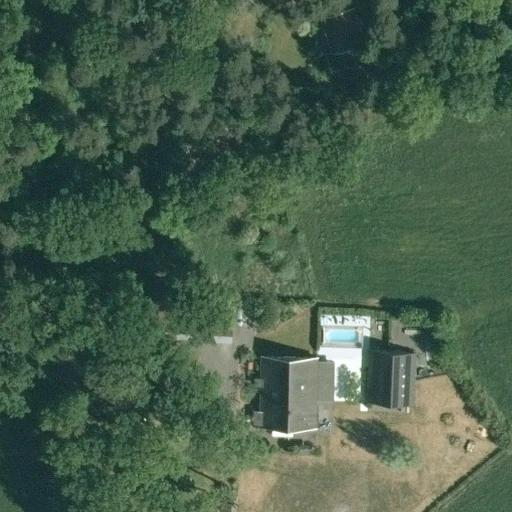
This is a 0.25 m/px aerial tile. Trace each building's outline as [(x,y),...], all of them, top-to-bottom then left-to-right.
[(333,52),(326,54),(332,72),(355,64),(353,58),(361,56),(358,45),(365,43),(354,8),(323,19),(333,52)] [(128,315),(129,294),(84,290),(82,311),(128,315)] [(233,302),(150,296),(148,336),(231,341),(233,302)] [(416,352),(370,350),(368,402),(414,404),(416,352)] [(338,356),(325,355),(324,371),(338,371),(338,356)] [(263,356),(262,426),(316,427),(318,358),(263,356)]
